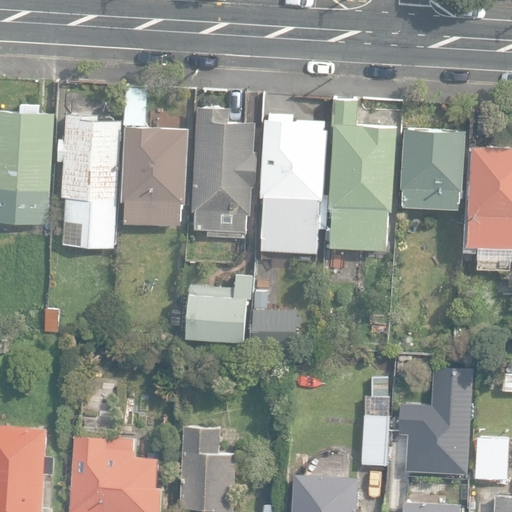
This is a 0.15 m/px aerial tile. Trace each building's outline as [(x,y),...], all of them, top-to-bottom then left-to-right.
[(36,102),(55,103),(57,78),(38,76),(36,102)] [(126,219),(181,222),(182,202),(187,202),(191,125),(148,123),(150,85),(128,83),(126,122),(128,122),(124,197),(127,198),(126,219)] [(330,239),(385,240),(387,202),(394,202),(397,119),(355,118),(356,92),(334,91),(333,134),(331,133),(329,198),(332,199),(330,239)] [(55,103),(36,102),(20,100),(20,107),(0,105),(0,210),(46,214),(55,103)] [(233,104),(198,102),(192,225),(210,226),(209,234),(245,235),(246,214),(253,215),(255,183),(259,183),(260,150),(256,149),(257,119),(233,118),(233,104)] [(292,113),(292,109),(268,107),(268,112),(265,112),(260,189),(264,189),(261,243),(316,246),(318,221),(324,221),(325,205),(323,205),(327,123),(323,122),(324,115),(292,113)] [(116,245),(124,117),(98,115),(98,113),(67,111),(65,136),(59,136),(58,158),(63,158),(61,195),(67,196),(64,242),(116,245)] [(404,202),(461,205),(462,187),(465,187),(469,129),(406,125),(402,184),(405,184),(404,202)] [(511,144),(473,142),(468,241),(479,242),(479,253),(511,254),(511,144)] [(252,295),(253,272),(237,271),(236,285),(191,282),(188,333),(246,337),(249,295),(252,295)] [(297,341),(298,307),(268,305),(269,289),(255,289),(253,340),(297,341)] [(46,330),(60,330),(60,306),(47,306),(46,330)] [(172,323),(181,323),(182,310),(173,310),(172,323)] [(80,344),(59,341),(53,383),(74,387),(80,344)] [(511,389),(511,371),(505,371),(503,389),(511,389)] [(391,375),(374,375),(374,397),(392,396),(391,375)] [(365,463),(389,464),(392,414),(367,413),(365,463)] [(0,511),(46,511),(49,472),(59,473),(60,453),(51,453),(53,426),(0,422),(0,511)] [(200,511),(237,511),(241,453),(225,452),(226,426),(189,424),(184,506),(200,507),(200,511)] [(73,511),(164,511),(166,484),(162,485),(164,455),(139,454),(140,447),(139,447),(139,437),(79,432),(73,511)] [(479,477),(509,479),(511,436),(481,435),(479,477)] [(392,509),(417,511),(420,465),(395,463),(393,509),(392,509)] [(296,511),(359,511),(362,476),(299,472),(296,511)] [(457,511),(465,511),(467,493),(441,492),(439,509),(427,508),(427,511),(457,511)] [(497,511),(511,511),(511,494),(499,494),(497,511)]
